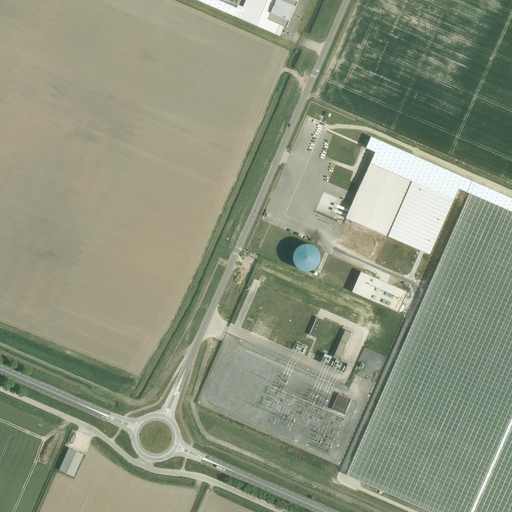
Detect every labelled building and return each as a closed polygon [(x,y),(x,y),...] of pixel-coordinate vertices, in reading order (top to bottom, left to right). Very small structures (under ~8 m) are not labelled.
[(240,0),(196,0),(280,37),(284,27),(286,28),(297,2),(291,0),(246,0),(243,8),(238,6),(240,0)] [(511,511),(511,198),(371,137),(366,148),(375,152),(346,218),(429,255),(458,189),(469,193),(346,475),(430,511),(511,511)] [(308,244),(307,244),(306,244),(305,244),(304,244),(303,244),(302,244),(301,245),(300,245),(299,246),(298,246),(298,247),(297,247),(297,248),(296,248),(296,249),(295,249),(295,250),(294,250),(294,251),(294,252),(293,252),(293,253),(293,254),(293,255),(293,256),(293,257),(293,258),(293,259),(293,260),(293,261),(293,262),(294,263),(294,264),(295,265),(295,266),(296,266),(296,267),(297,267),(297,268),(298,268),(299,269),(300,270),(301,270),(302,271),(303,271),(304,271),(305,271),(306,271),(307,271),(308,271),(309,271),(310,271),(311,270),(312,270),(313,269),(314,269),(315,268),(316,267),(317,266),(317,265),(318,265),(318,264),(319,263),(319,262),(320,261),(320,260),(320,259),(320,258),(320,257),(320,256),(320,255),(320,254),(319,254),(319,253),(319,252),(318,251),(318,250),(317,249),(317,248),(316,248),(316,247),(315,247),(315,246),(314,246),(313,246),(313,245),(312,245),(311,245),(311,244),(310,244),(309,244),(308,244)] [(407,292),(361,272),(352,292),(398,312),(407,292)] [(323,321),(317,318),(309,335),(315,338),(323,321)] [(351,333),(345,330),(333,357),(339,360),(351,333)] [(351,399),(338,393),(331,409),(344,415),(351,399)] [(74,477),(82,459),(84,454),(69,448),(59,470),(74,477)]
